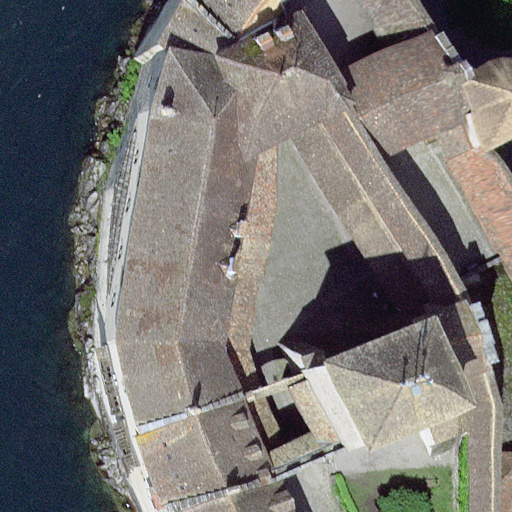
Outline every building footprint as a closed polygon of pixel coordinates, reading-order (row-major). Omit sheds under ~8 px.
[(170,0),(136,56),(150,64),(212,79),(233,49),(336,5),(329,0),(170,0)] [(403,0),(369,0),(397,55),(425,40),(403,0)] [(273,94),(293,122),(364,121),(392,106),(374,68),(336,5),(233,49),(212,79),(273,94)] [(397,55),(374,68),(392,106),(364,121),(387,169),(417,154),(444,140),(470,126),(451,89),(425,40),(397,55)] [(105,348),(118,441),(249,398),(293,122),(273,94),(212,79),(150,64),(105,348)] [(482,76),(451,89),(470,126),(489,161),(511,147),(511,69),(499,69),(482,76)] [(511,204),(489,161),(470,126),(444,140),(511,262),(511,267),(511,204)] [(417,154),(387,169),(443,272),(459,312),(477,305),(504,375),(511,371),(511,355),(480,272),(463,240),(417,154)] [(365,461),(486,414),(511,403),(511,395),(504,375),(477,305),(459,312),(327,363),(330,370),(361,452),(365,461)] [(249,398),(118,441),(140,511),(193,511),(280,484),(249,398)] [(511,511),(511,403),(486,414),(485,464),(484,511),(511,511)] [(290,511),(280,484),(193,511),(290,511)]
